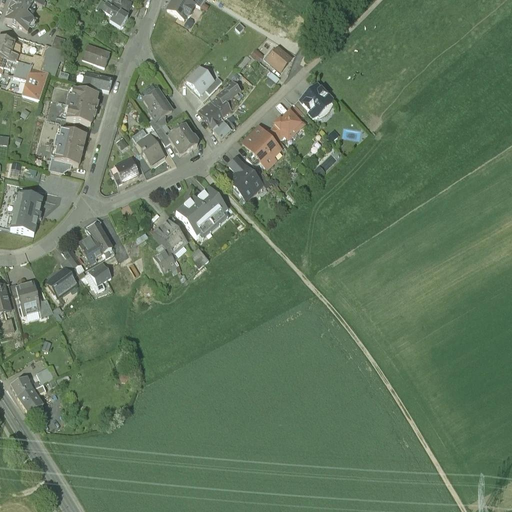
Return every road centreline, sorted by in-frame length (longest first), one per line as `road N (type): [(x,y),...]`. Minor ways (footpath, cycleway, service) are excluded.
road 1 (track): [(194,166),(358,342),(464,511)]
road 2 (track): [(374,0),(298,74),(301,57),(346,0)]
road 3 (residential): [(84,205),(137,42)]
road 4 (residential): [(84,205),(101,207),(159,184),(215,153)]
road 5 (secondary): [(71,511),(0,391)]
road 6 (residential): [(215,153),(137,42)]
